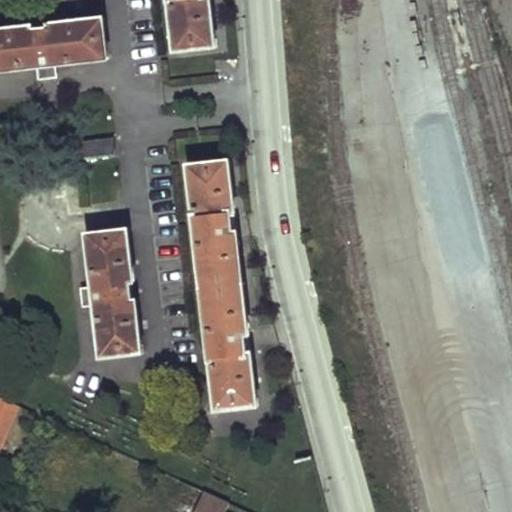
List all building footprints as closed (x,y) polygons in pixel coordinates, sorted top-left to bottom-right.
[(170,0),(177,50),(215,46),(210,0),(170,0)] [(0,34),(0,70),(108,58),(104,23),(0,34)] [(191,165),(219,409),(258,405),(229,162),(191,165)] [(89,235),(105,357),(143,352),(129,229),(89,235)] [(0,452),(0,453),(21,407),(0,397),(0,452)] [(207,491),(198,511),(226,511),(231,502),(207,491)]
